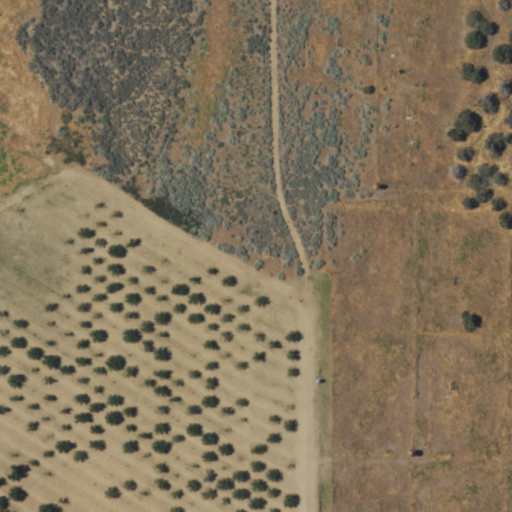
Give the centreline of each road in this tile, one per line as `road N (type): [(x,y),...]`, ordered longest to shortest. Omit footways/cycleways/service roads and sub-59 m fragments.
road 1 (track): [(494,239),(511,302),(390,464),(313,462)]
road 2 (track): [(276,0),(276,146),(284,210),(308,271)]
road 3 (track): [(461,0),(446,184),(457,213),(494,239)]
road 4 (track): [(313,462),(308,271)]
